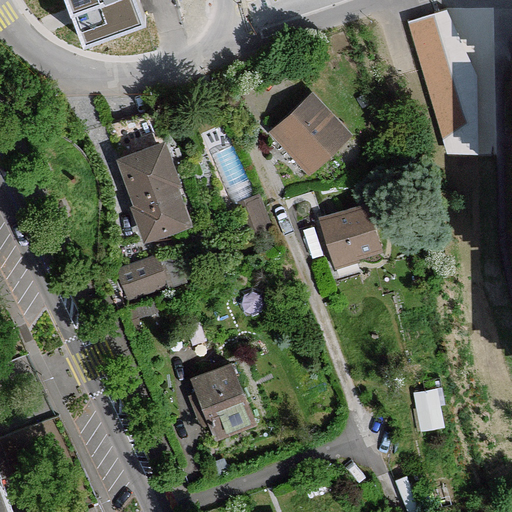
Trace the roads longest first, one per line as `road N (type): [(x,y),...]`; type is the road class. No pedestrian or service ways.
road 1 (residential): [(0,8),(11,27),(56,62),(125,78),(185,68),(387,0)]
road 2 (residential): [(0,185),(155,511)]
